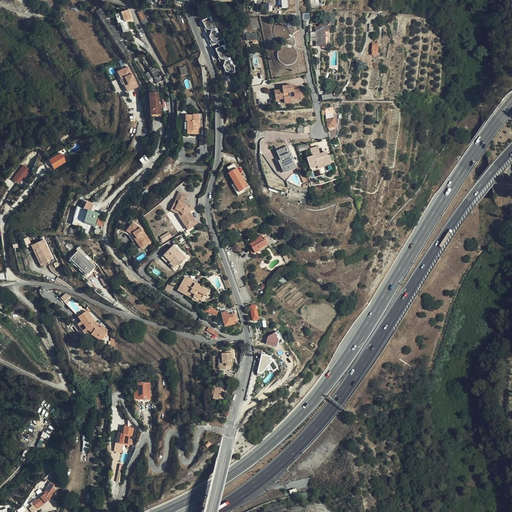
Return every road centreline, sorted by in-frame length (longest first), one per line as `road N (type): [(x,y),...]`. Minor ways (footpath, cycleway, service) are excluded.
road 1 (motorway): [(511,102),(309,407),(247,463),(165,511)]
road 2 (motorway): [(211,511),(324,417),(458,215),(511,151)]
road 3 (residential): [(234,337),(110,251),(109,214),(165,148),(170,129),(168,85),(131,5)]
road 4 (unclassified): [(247,335),(208,218),(218,107),(184,0)]
road 5 (residential): [(229,431),(201,428),(187,462),(181,435),(169,431),(159,468),(144,437),(115,501),(89,511)]
road 6 (residential): [(234,337),(209,340),(52,283),(0,285)]
road 7 (residential): [(297,0),(318,132)]
road 8 (unknown): [(318,129),(305,137),(259,136),(268,192)]
